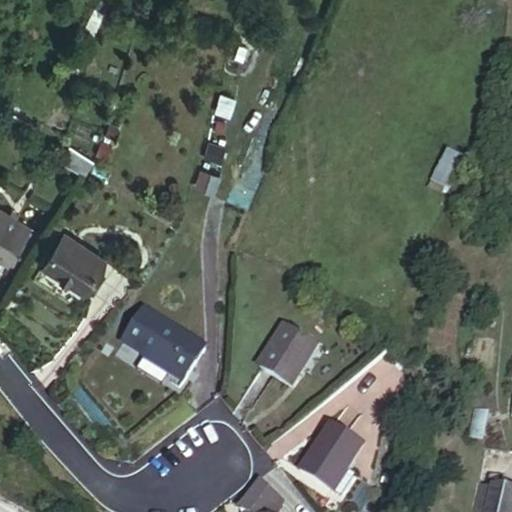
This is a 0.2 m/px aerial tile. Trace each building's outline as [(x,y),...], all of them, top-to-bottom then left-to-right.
[(427,188),(444,196),(465,159),(448,150),(427,188)] [(219,158),(205,154),(200,173),(214,176),(219,158)] [(218,187),(198,181),(192,199),(212,206),(218,187)] [(0,265),(6,269),(27,235),(0,217),(0,265)] [(89,300),(109,265),(67,241),(47,275),(89,300)] [(129,364),(176,394),(193,373),(206,382),(217,364),(151,325),(129,364)] [(288,385),(319,348),(286,325),(258,362),(288,385)] [(193,373),(176,394),(194,404),(206,382),(193,373)] [(489,426),(484,452),(498,454),(503,429),(489,426)] [(303,488),(341,503),(353,483),(371,450),(334,432),(303,488)] [(353,483),(341,503),(355,510),(364,488),(353,483)] [(277,511),(256,499),(247,511),(277,511)]
